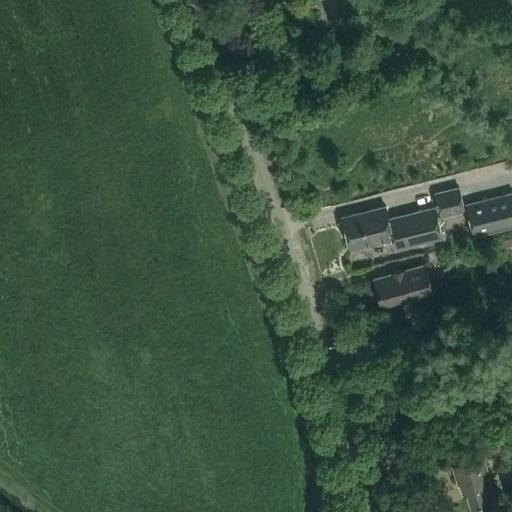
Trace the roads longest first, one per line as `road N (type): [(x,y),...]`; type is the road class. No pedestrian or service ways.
road 1 (residential): [(362,511),(360,474),(327,358),(200,0)]
road 2 (track): [(235,100),(396,54),(413,40),(407,0)]
